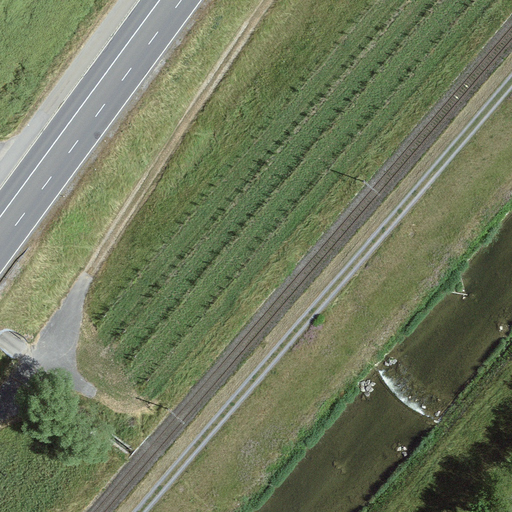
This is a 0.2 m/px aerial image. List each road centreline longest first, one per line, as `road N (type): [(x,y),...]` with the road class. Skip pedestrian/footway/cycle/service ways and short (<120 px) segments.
road 1 (track): [(141,511),(511,80)]
road 2 (primary): [(171,0),(0,233)]
